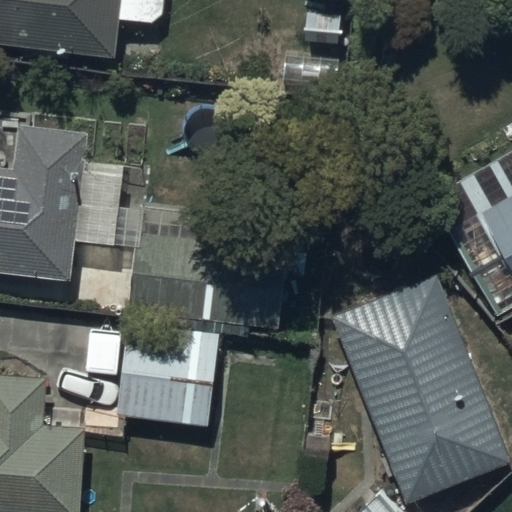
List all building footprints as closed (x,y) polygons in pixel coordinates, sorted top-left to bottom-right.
[(151,15),(160,8),(161,0),(0,0),(0,32),(112,45),(116,11),(151,15)] [(15,156),(0,154),(0,263),(67,271),(70,232),(134,235),(128,308),(276,322),(286,213),(121,197),(124,157),(83,153),(86,120),(19,114),(15,156)] [(511,187),(481,207),(511,259),(511,187)] [(510,454),(437,264),(330,305),(403,495),(510,454)] [(221,329),(126,318),(117,406),(211,417),(221,329)] [(44,367),(0,365),(0,506),(79,508),(81,415),(43,414),(44,367)] [(405,511),(378,482),(347,511),(405,511)]
